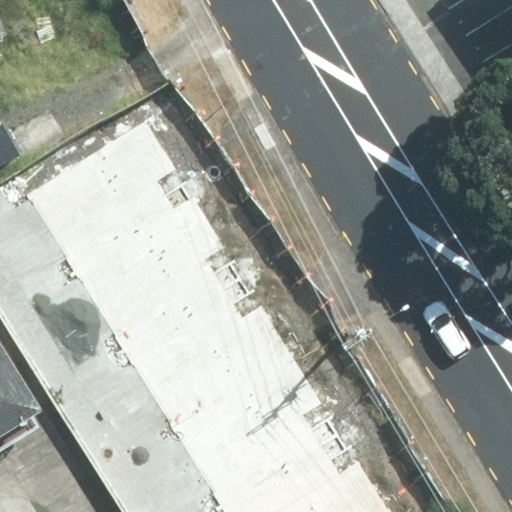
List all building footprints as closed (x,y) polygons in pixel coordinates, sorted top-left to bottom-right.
[(0,0),(0,130),(90,85),(69,43),(88,34),(70,0),(0,0)] [(196,265),(131,166),(8,246),(76,350),(98,335),(126,378),(217,319),(186,272),(196,265)] [(0,308),(0,435),(58,399),(0,308)] [(351,511),(283,407),(268,417),(254,394),(157,457),(192,511),(351,511)] [(11,511),(0,494),(0,511),(11,511)]
